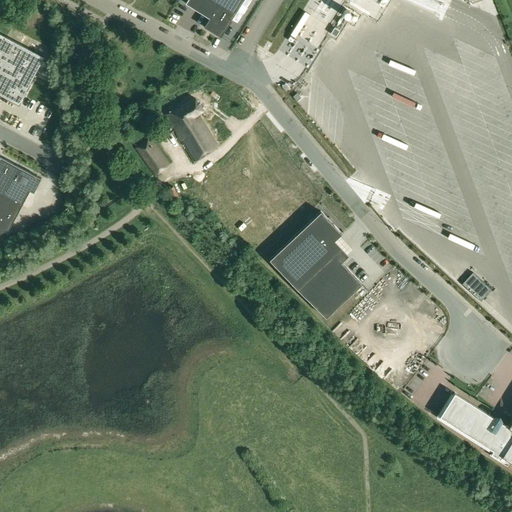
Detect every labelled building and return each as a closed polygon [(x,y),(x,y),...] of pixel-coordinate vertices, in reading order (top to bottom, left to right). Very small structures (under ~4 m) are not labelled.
[(216,34),(221,37),(243,0),(187,0),(185,3),(209,18),(204,26),(204,27),(205,26),(217,33),(216,34)] [(166,19),(172,10),(166,6),(160,15),(166,19)] [(191,43),(201,17),(195,15),(185,41),(191,43)] [(232,54),(250,25),(240,18),(222,48),(232,54)] [(0,34),(0,95),(21,106),(46,57),(0,34)] [(226,79),(229,73),(220,68),(217,75),(226,79)] [(297,93),(293,97),(297,102),(301,98),(297,93)] [(166,115),(180,138),(205,123),(201,117),(202,117),(199,113),(203,110),(195,99),(166,115)] [(218,146),(205,123),(180,138),(194,160),(218,146)] [(149,138),(135,148),(155,175),(169,164),(149,138)] [(41,178),(0,156),(0,232),(9,229),(29,190),(33,192),(41,178)] [(320,211),(269,260),(326,318),(362,284),(341,262),(327,247),(334,240),(341,233),(320,211)] [(455,393),(440,417),(493,450),(491,454),(500,459),(502,456),(511,462),(511,420),(508,426),(501,422),(502,421),(500,415),(494,415),(493,417),(455,393)]
